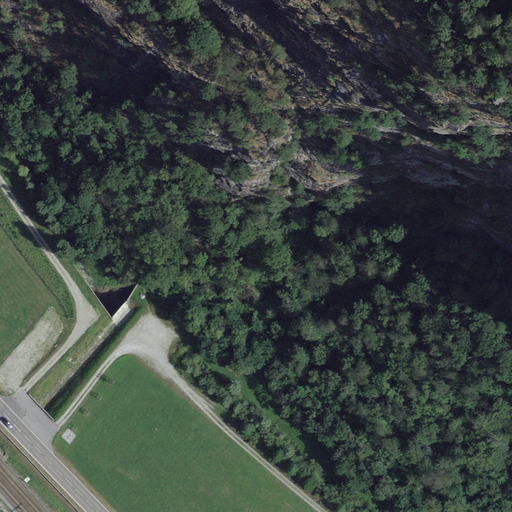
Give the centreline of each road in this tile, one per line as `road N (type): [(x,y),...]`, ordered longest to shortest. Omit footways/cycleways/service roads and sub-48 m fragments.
road 1 (track): [(39,449),(109,361),(138,347),(322,511)]
road 2 (track): [(3,410),(79,333),(85,310),(0,181)]
road 3 (primary): [(100,511),(0,407)]
